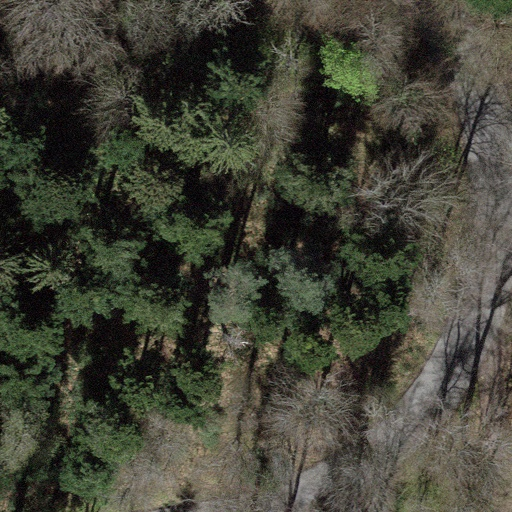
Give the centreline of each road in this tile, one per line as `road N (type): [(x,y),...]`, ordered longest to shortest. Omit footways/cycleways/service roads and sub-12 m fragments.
road 1 (unclassified): [(257,511),(320,487),(411,432),(475,328),(507,231),(477,101),(442,14),(425,0)]
road 2 (track): [(511,492),(475,328)]
